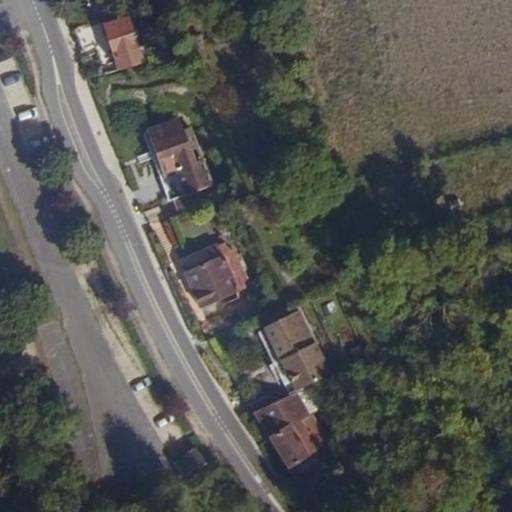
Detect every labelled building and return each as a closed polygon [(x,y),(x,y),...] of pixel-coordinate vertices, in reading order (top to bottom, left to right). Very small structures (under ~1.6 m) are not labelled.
[(144,62),(137,39),(129,14),(103,22),(108,39),(117,70),(144,62)] [(209,189),(181,111),(145,124),(173,202),(209,189)] [(239,199),(233,180),(215,186),(222,205),(239,199)] [(179,220),(222,205),(215,186),(209,189),(173,202),(179,220)] [(249,285),(234,251),(226,254),(222,245),(206,251),(209,259),(184,267),(199,304),(249,285)] [(329,371),(299,311),(263,328),(293,387),(329,371)] [(299,425),(315,416),(302,391),(254,413),(290,471),(313,460),(304,444),(309,441),(299,425)] [(194,478),(207,468),(210,465),(204,458),(194,447),(188,452),(185,455),(179,460),(194,478)]
